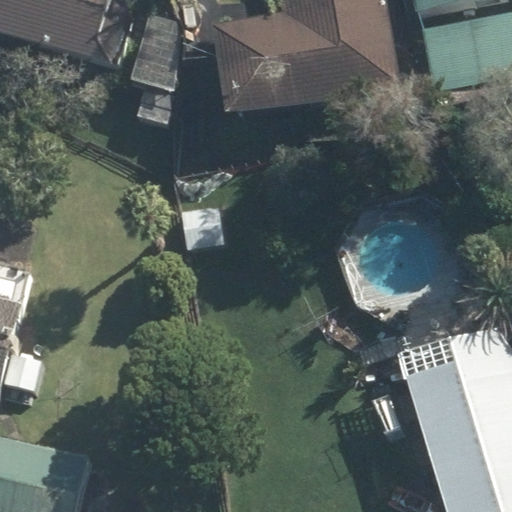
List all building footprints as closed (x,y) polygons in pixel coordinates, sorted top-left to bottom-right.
[(136,0),(0,0),(0,53),(112,86),(136,0)] [(403,101),(383,0),(276,0),(279,17),(207,30),(227,134),(403,101)] [(511,0),(407,0),(428,107),(511,91),(511,0)] [(42,364),(9,355),(31,275),(0,266),(0,393),(32,402),(42,364)] [(511,511),(511,344),(508,332),(400,365),(443,511),(511,511)] [(78,511),(89,462),(0,443),(0,511),(78,511)]
